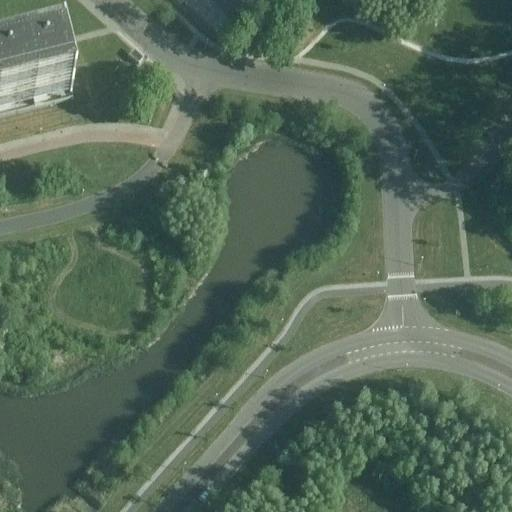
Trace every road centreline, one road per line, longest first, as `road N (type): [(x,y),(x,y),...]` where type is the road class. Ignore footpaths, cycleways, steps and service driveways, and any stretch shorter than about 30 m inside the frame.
road 1 (residential): [(403,334),(393,151),(382,122),(346,93),(204,69)]
road 2 (tertiary): [(403,334),(315,358),(286,378),(162,511)]
road 3 (residential): [(204,69),(170,148),(148,171),(98,201),(0,228)]
road 4 (tertiary): [(191,511),(260,435),(320,384),(405,358)]
road 5 (residential): [(204,69),(180,62),(104,0)]
